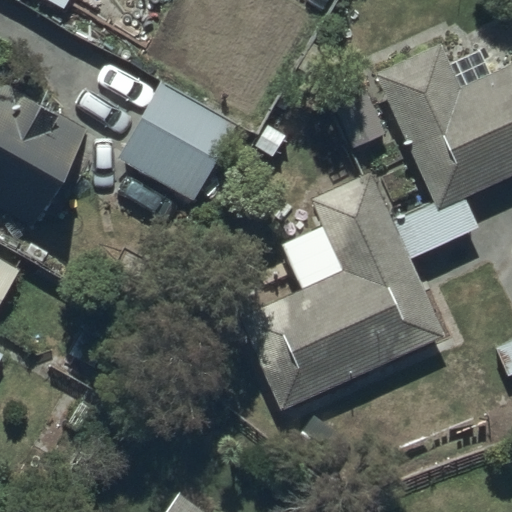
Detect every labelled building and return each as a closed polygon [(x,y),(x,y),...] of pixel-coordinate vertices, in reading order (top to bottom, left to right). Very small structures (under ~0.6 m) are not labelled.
[(511,24),(447,55),(438,37),(371,68),(430,194),(390,213),(366,162),(306,190),(339,262),(238,308),(282,402),(441,328),(407,253),(475,221),(460,189),(511,165),(511,24)] [(251,67),(208,41),(181,86),(161,74),(116,149),(189,192),(233,118),(224,113),(251,67)] [(84,127),(0,82),(0,210),(31,227),(84,127)] [(0,299),(21,262),(0,250),(0,299)] [(210,511),(173,486),(154,511),(210,511)]
